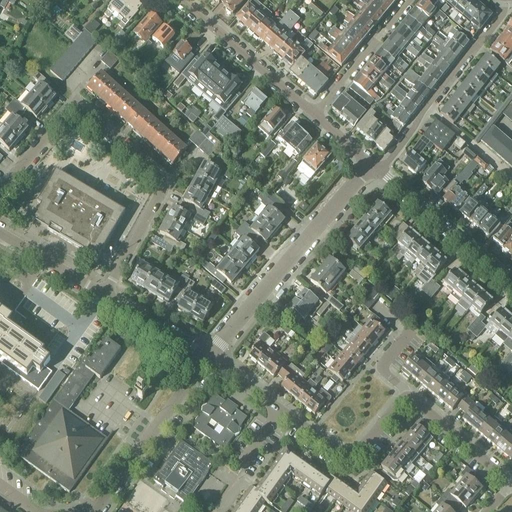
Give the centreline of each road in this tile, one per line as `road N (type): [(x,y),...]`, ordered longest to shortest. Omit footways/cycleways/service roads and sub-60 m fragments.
road 1 (residential): [(0,195),(76,102),(167,181),(103,295)]
road 2 (residential): [(406,399),(348,457),(206,355)]
road 3 (residential): [(206,355),(372,164)]
road 4 (residential): [(380,171),(503,12),(503,0)]
road 5 (residential): [(98,511),(206,355)]
road 6 (residential): [(181,0),(314,114)]
road 7 (residential): [(380,171),(511,285)]
road 8 (residential): [(409,0),(314,114)]
road 9 (residential): [(511,483),(406,399)]
road 10 (residential): [(0,232),(103,295)]
